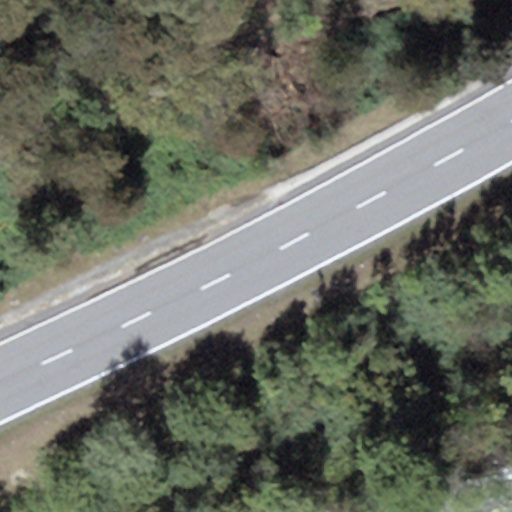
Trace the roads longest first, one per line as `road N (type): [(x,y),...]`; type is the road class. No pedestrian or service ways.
road 1 (primary): [(0,385),(297,241),(511,120)]
road 2 (track): [(369,0),(0,136)]
